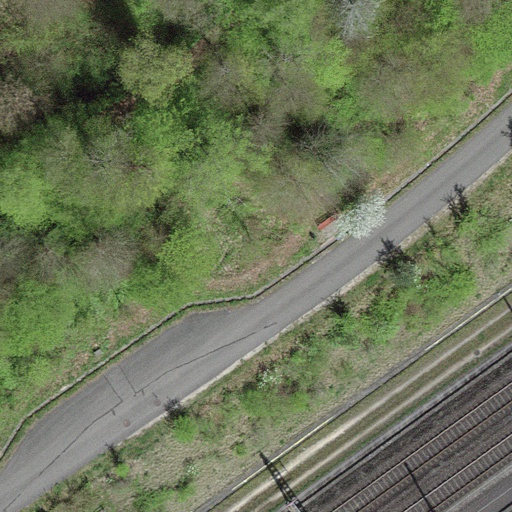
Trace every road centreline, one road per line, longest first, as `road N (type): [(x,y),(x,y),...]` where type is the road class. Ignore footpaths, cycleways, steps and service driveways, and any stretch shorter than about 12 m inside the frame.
road 1 (residential): [(511,119),(423,200),(0,499)]
road 2 (track): [(244,511),(511,318)]
road 3 (track): [(238,0),(123,99),(0,168)]
